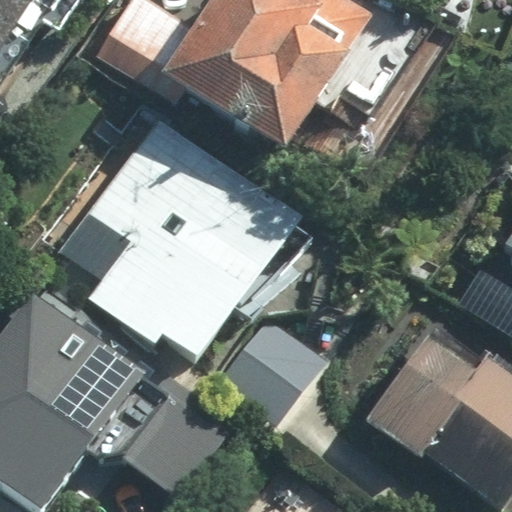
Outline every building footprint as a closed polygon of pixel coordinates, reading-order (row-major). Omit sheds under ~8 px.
[(0,0),(0,80),(51,0),(0,0)] [(375,24),(361,43),(302,0),(210,0),(183,38),(133,1),(88,62),(267,192),(292,158),(352,202),(444,74),(375,24)] [(89,227),(136,264),(89,322),(194,406),(211,386),(278,440),(328,378),(258,322),(312,256),(163,137),(89,227)] [(0,511),(64,511),(100,465),(162,511),(187,511),(226,461),(33,315),(0,359),(0,511)] [(511,511),(511,405),(486,385),(469,406),(423,371),(365,444),(452,511),(511,511)]
